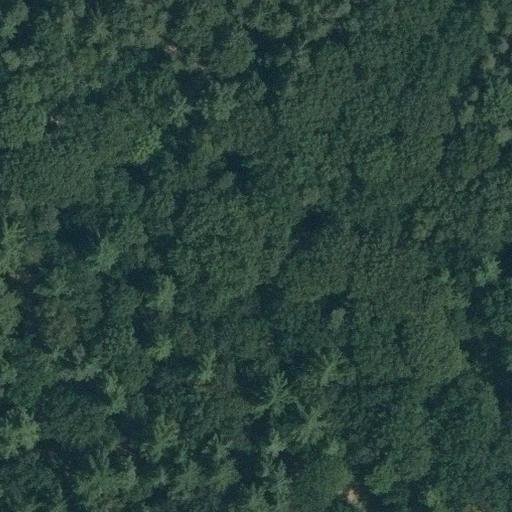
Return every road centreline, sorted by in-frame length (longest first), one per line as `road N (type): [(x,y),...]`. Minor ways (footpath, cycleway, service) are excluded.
road 1 (track): [(0,88),(511,344)]
road 2 (track): [(0,461),(351,473),(511,378)]
